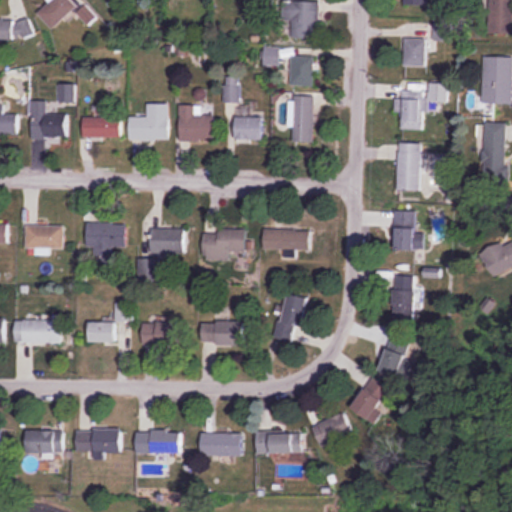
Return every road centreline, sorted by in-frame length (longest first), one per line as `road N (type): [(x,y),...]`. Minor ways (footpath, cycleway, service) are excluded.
road 1 (residential): [(358,0),(348,307),(339,335),(313,365)]
road 2 (residential): [(0,174),(354,181)]
road 3 (residential): [(0,383),(243,387),(291,381),(313,365)]
road 4 (residential): [(450,198),(428,210),(419,231),(417,363)]
